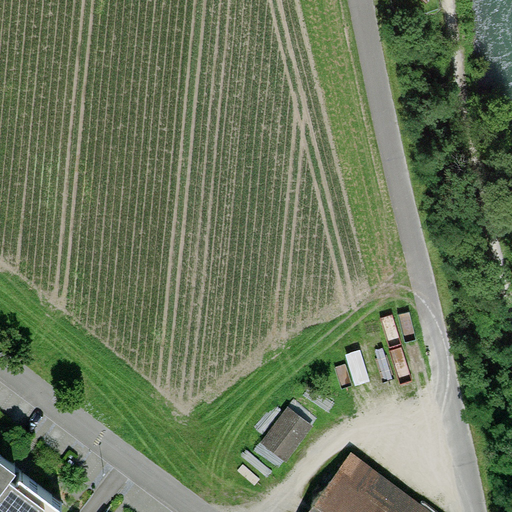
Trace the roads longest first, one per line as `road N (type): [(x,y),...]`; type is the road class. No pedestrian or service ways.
road 1 (unclassified): [(473,511),(359,0)]
road 2 (residential): [(194,511),(0,364)]
